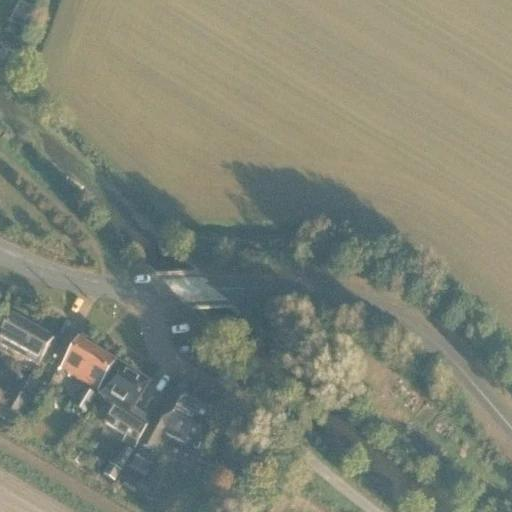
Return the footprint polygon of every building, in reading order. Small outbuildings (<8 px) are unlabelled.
[(0,346),(38,368),(52,344),(11,319),(0,339),(0,346)] [(97,393),(115,364),(78,341),(61,370),(97,393)] [(149,420),(133,410),(149,385),(119,367),(99,398),(116,409),(105,427),(125,440),(121,446),(133,453),(148,428),(145,426),(149,420)] [(0,411),(23,425),(37,400),(12,386),(0,408),(0,411)] [(139,446),(148,452),(154,455),(165,434),(198,452),(221,409),(185,390),(182,397),(168,389),(149,425),(150,426),(139,446)] [(95,398),(83,391),(73,407),(86,414),(95,398)] [(132,455),(124,450),(113,466),(121,471),(132,455)] [(120,473),(109,466),(103,478),(114,484),(120,473)] [(136,493),(142,483),(128,475),(122,484),(136,493)]
